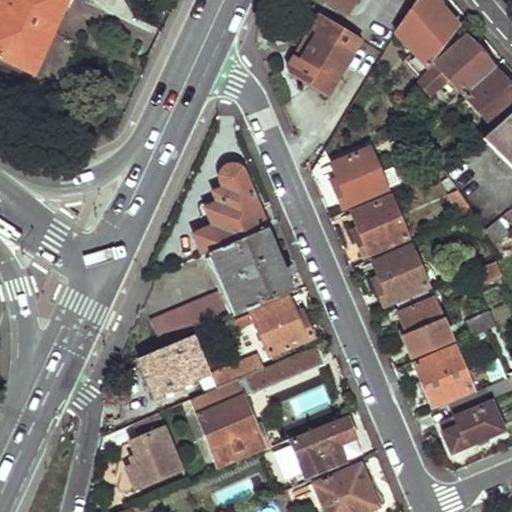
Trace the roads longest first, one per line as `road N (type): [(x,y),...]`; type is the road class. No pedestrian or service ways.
road 1 (residential): [(426,507),(260,114),(238,82),(196,61)]
road 2 (trunk): [(169,117),(147,122),(123,161),(89,184),(40,181),(0,159)]
road 3 (trunk): [(0,251),(25,310),(22,446)]
road 4 (primary): [(103,268),(169,117)]
road 5 (residential): [(72,511),(95,414),(58,372)]
road 6 (trunk): [(103,268),(0,182)]
